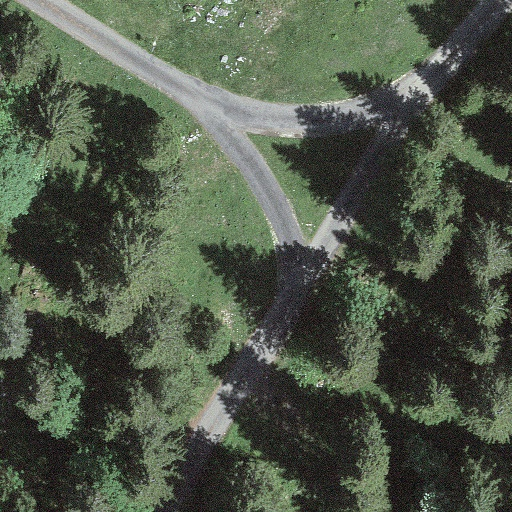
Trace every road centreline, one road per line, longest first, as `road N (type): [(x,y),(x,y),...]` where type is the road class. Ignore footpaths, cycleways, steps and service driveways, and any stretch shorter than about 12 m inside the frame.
road 1 (track): [(36,0),(148,72),(244,151),(293,239),(304,292),(169,511)]
road 2 (track): [(498,0),(416,95),(304,292)]
road 3 (track): [(148,72),(264,114),(356,110),(416,95)]
